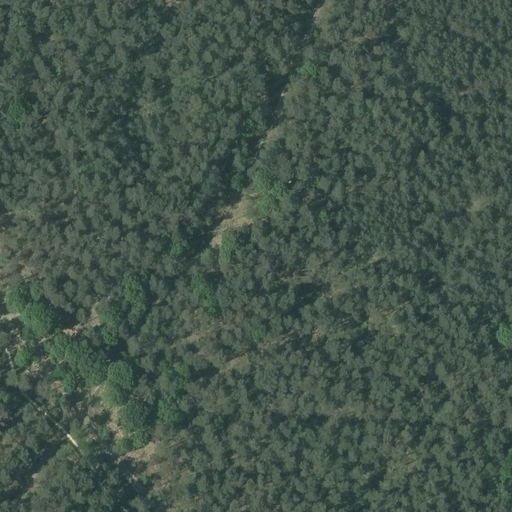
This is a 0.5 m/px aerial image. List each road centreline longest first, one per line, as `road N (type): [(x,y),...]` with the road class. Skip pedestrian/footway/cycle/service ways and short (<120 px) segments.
road 1 (track): [(16,511),(43,462),(227,220),(324,0)]
road 2 (track): [(0,316),(162,511)]
